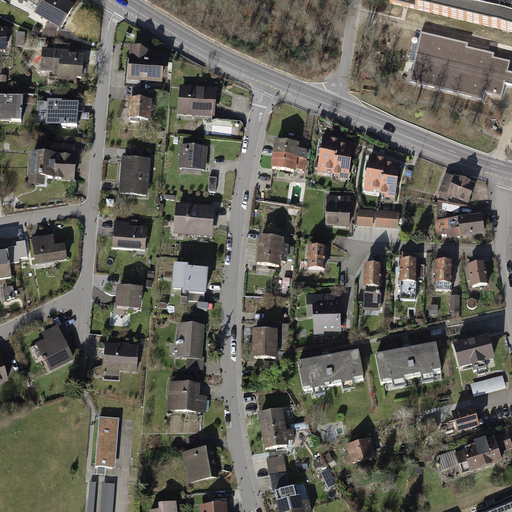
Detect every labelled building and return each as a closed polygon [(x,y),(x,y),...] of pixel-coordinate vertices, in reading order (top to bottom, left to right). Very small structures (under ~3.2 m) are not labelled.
[(66,0),(23,0),(37,8),(34,13),(61,28),(75,4),(66,0)] [(511,0),(390,0),(390,3),(511,31),(511,0)] [(42,29),(35,26),(32,33),(38,36),(42,29)] [(58,32),(45,30),(44,37),(56,40),(58,32)] [(25,33),(16,32),(15,45),(24,46),(25,33)] [(506,84),(511,85),(511,73),(508,72),(510,62),(494,58),(495,54),(468,48),(469,44),(421,33),(410,83),(484,100),(485,93),(503,97),(506,84)] [(142,47),(130,47),(128,78),(163,80),(165,56),(151,55),(151,52),(142,47)] [(80,57),(44,55),(42,78),(61,79),(60,85),(79,86),(80,57)] [(217,89),(181,86),(179,113),(214,116),(217,89)] [(22,97),(0,95),(0,120),(20,121),(22,97)] [(152,100),(130,99),(129,118),(151,119),(152,100)] [(79,104),(47,101),(46,124),(77,126),(79,104)] [(338,139),(323,136),(317,171),(333,174),(338,141),(338,139)] [(274,140),(272,155),(305,160),(306,151),(297,149),(298,144),(274,140)] [(354,143),(338,141),(333,174),(338,175),(337,179),(348,180),(354,143)] [(208,147),(182,145),(180,168),(206,170),(208,147)] [(75,153),(31,151),(30,176),(57,177),(57,180),(74,181),(75,153)] [(305,160),(272,155),(270,169),(295,172),(295,170),(305,171),(307,160),(305,160)] [(385,159),(369,156),(363,191),(379,194),(385,162),(385,159)] [(151,160),(123,158),(120,194),(148,196),(151,160)] [(400,165),(385,162),(379,194),(385,195),(384,198),(395,200),(400,165)] [(446,174),(438,191),(468,203),(476,184),(454,175),(453,177),(446,174)] [(349,225),(351,197),(328,195),(326,223),(349,225)] [(213,208),(178,205),(176,234),(211,237),(213,208)] [(375,212),(359,210),(357,225),(373,227),(375,212)] [(400,213),(376,211),(375,228),(399,230),(400,213)] [(482,214),(435,221),(437,234),(447,235),(447,239),(485,234),(482,214)] [(139,227),(115,226),(114,250),(118,250),(118,253),(147,255),(148,231),(139,231),(139,227)] [(261,238),(260,251),(287,255),(288,247),(282,246),(283,241),(261,238)] [(53,241),(32,244),(36,270),(67,266),(65,249),(54,250),(53,241)] [(327,245),(308,245),(308,266),(326,266),(327,245)] [(9,249),(0,250),(0,281),(13,280),(9,249)] [(287,255),(260,251),(258,264),(279,267),(280,262),(286,263),(287,255)] [(418,259),(402,258),(400,284),(417,285),(418,259)] [(454,285),(454,261),(436,260),(436,291),(450,291),(450,285),(454,285)] [(474,287),(488,284),(484,263),(469,266),(474,287)] [(192,265),(175,264),(173,288),(186,289),(185,294),(206,295),(208,270),(191,269),(192,265)] [(383,267),(365,266),(363,311),(381,312),(383,267)] [(13,286),(0,288),(3,302),(15,300),(13,286)] [(143,292),(118,291),(117,312),(142,313),(143,292)] [(459,296),(450,296),(450,312),(459,312),(459,296)] [(338,330),(338,297),(310,297),(310,330),(338,330)] [(438,306),(429,306),(429,315),(438,316),(438,306)] [(204,325),(180,324),(178,358),(202,360),(204,325)] [(45,340),(38,343),(51,370),(73,360),(57,327),(42,334),(45,340)] [(254,332),(253,345),(281,346),(281,338),(275,338),(275,332),(254,332)] [(489,339),(454,346),(459,370),(494,364),(489,339)] [(122,348),(107,347),(105,375),(122,377),(122,374),(139,375),(139,348),(122,343),(122,348)] [(438,343),(376,354),(381,383),(443,373),(438,343)] [(281,346),(253,345),(253,358),(275,359),(275,353),(281,354),(281,346)] [(360,351),(297,362),(303,392),(366,380),(360,351)] [(1,361),(0,361),(0,389),(10,386),(1,361)] [(506,389),(502,376),(470,385),(474,398),(506,389)] [(199,386),(170,384),(168,410),(198,411),(199,386)] [(473,408),(452,414),(458,434),(479,428),(473,408)] [(261,414),(264,436),(289,432),(288,425),(284,425),(283,411),(261,414)] [(120,419),(98,418),(94,467),(117,468),(120,419)] [(289,432),(264,436),(266,449),(287,446),(287,440),(292,440),(291,432),(289,432)] [(511,450),(511,444),(509,436),(462,451),(471,478),(505,467),(501,454),(511,450)] [(370,440),(347,447),(352,465),(375,459),(370,440)] [(217,448),(184,455),(190,483),(223,477),(217,448)] [(284,457),(267,460),(270,476),(287,473),(284,457)] [(289,489),(287,473),(270,476),(273,493),(275,492),(289,489)] [(94,511),(96,483),(90,482),(87,511),(94,511)] [(113,511),(115,484),(103,483),(100,511),(113,511)] [(275,492),(280,511),(293,511),(310,508),(309,502),(300,504),(296,487),(289,489),(275,492)] [(175,511),(175,503),(158,506),(158,511),(148,511),(175,511)]
